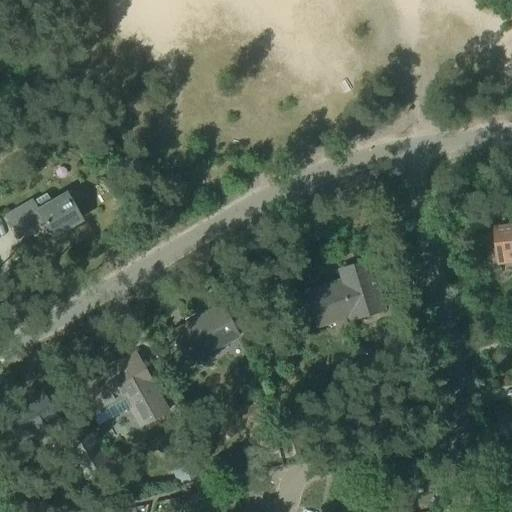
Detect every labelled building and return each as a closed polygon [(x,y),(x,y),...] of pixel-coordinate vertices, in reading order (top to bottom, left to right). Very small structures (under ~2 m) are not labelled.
[(80,202),(74,192),(67,197),(66,195),(51,204),(46,196),(32,204),(31,201),(4,216),(16,237),(42,222),(51,238),(80,221),(72,207),(80,202)] [(511,227),(496,229),(500,264),(511,262),(511,227)] [(371,283),(364,263),(339,270),(343,282),(305,293),(315,327),(347,317),(348,321),(383,311),(374,282),(371,283)] [(188,363),(237,334),(219,304),(170,333),(188,363)] [(168,412),(135,354),(120,363),(121,365),(91,382),(90,380),(77,387),(93,417),(124,400),(140,428),(168,412)] [(58,420),(42,394),(3,417),(18,442),(40,429),(48,442),(62,434),(55,421),(58,420)] [(271,433),(257,436),(259,447),(273,443),(271,433)] [(88,481),(108,469),(89,436),(69,448),(88,481)] [(178,488),(203,479),(193,454),(168,464),(178,488)] [(204,511),(207,511),(213,511),(209,492),(200,494),(204,511)] [(194,511),(204,511),(200,494),(191,496),(194,511)] [(363,511),(366,503),(347,498),(343,511),(363,511)] [(165,511),(175,511),(173,500),(164,502),(165,511)]
